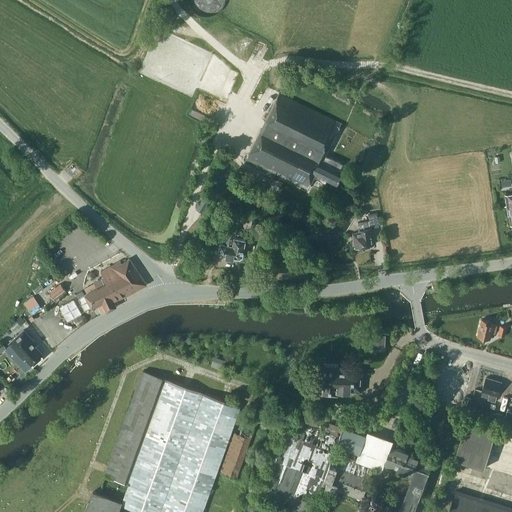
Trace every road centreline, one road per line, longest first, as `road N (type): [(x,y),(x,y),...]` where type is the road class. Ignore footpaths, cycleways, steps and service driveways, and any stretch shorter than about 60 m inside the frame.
road 1 (tertiary): [(166,294),(346,289),(411,278)]
road 2 (tertiary): [(166,294),(143,259),(0,123)]
road 3 (tertiary): [(0,414),(96,327),(166,294)]
road 4 (unclassified): [(511,366),(426,339),(411,278)]
